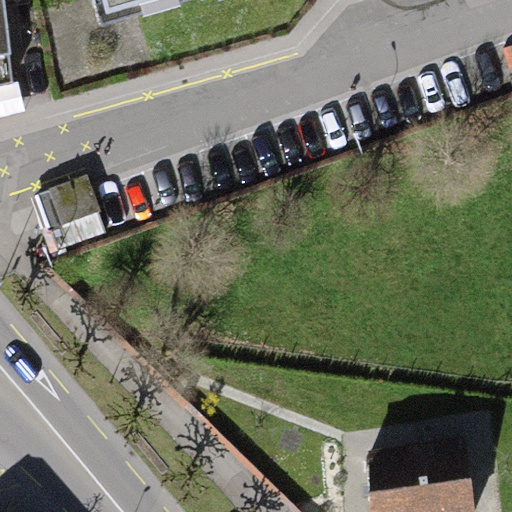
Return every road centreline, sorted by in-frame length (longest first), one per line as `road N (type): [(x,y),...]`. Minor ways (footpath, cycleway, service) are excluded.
road 1 (residential): [(511,0),(371,52),(0,162)]
road 2 (primary): [(117,511),(0,386)]
